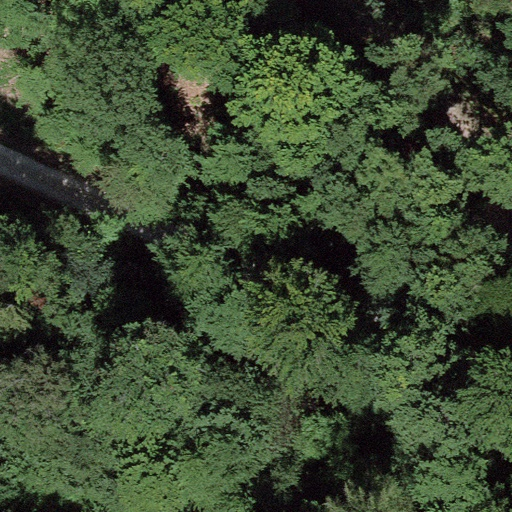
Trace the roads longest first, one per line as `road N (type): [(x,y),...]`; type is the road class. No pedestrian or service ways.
road 1 (track): [(0,173),(333,302),(511,387)]
road 2 (track): [(325,0),(389,75),(511,288)]
